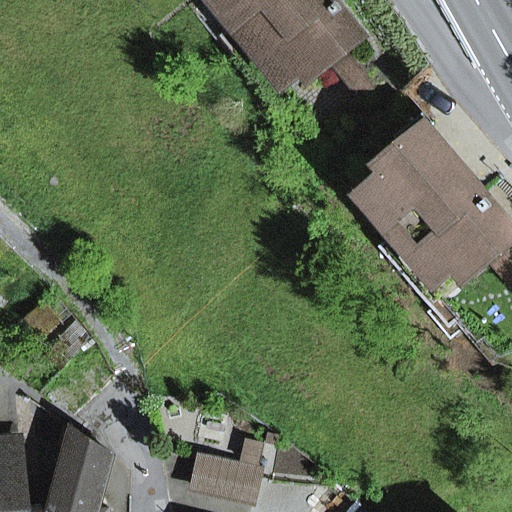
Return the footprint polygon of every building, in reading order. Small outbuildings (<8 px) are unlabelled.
[(347,51),(364,37),(333,0),(213,0),(236,28),(246,21),(273,55),(283,47),(303,72),(310,81),(334,62),(363,97),(376,86),(347,51)] [(283,47),(273,55),(246,21),(236,28),(284,87),(303,72),(283,47)] [(511,253),(506,247),(511,242),(511,227),(481,191),(466,173),(427,128),(436,120),(427,110),(395,137),(402,145),(378,166),(385,174),(360,196),(388,229),(397,221),(422,251),(432,242),(454,269),(465,282),(491,260),(511,283),(511,253)] [(435,285),(454,269),(432,242),(422,251),(397,221),(388,229),(435,285)] [(99,509),(112,455),(75,429),(55,511),(112,511),(113,508),(99,509)] [(0,511),(55,511),(45,511),(43,495),(26,495),(19,441),(0,442),(0,511)] [(198,491),(254,503),(260,471),(205,459),(198,491)] [(312,511),(366,511),(336,486),(312,511)]
